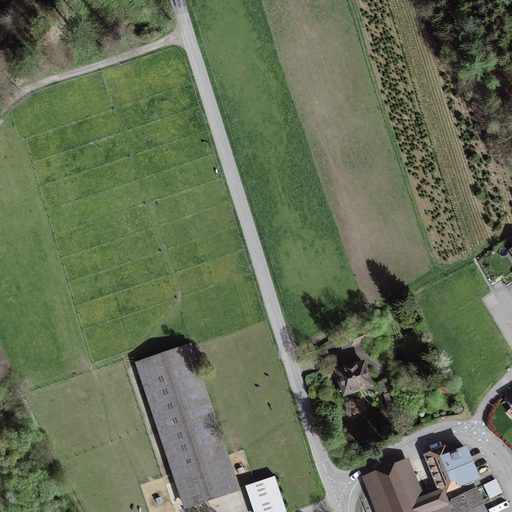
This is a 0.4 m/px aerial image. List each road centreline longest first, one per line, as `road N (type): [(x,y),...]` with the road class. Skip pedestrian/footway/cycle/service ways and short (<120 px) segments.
road 1 (tertiary): [(333,491),(175,0)]
road 2 (track): [(511,234),(289,357)]
road 3 (tertiary): [(511,468),(483,436),(442,428),(333,491)]
road 4 (track): [(0,127),(30,97),(184,34)]
road 5 (track): [(420,0),(511,152)]
